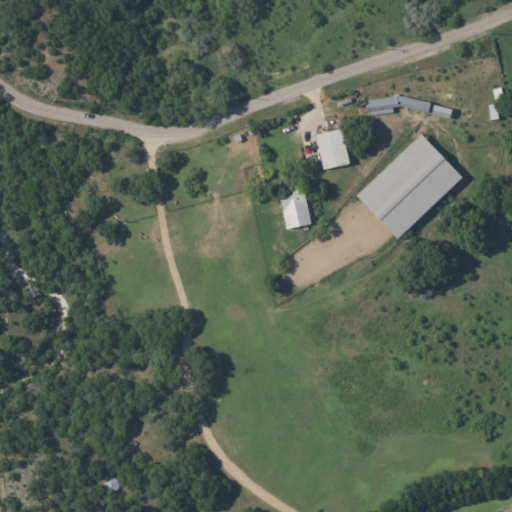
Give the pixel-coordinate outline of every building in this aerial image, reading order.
[(499,89),(502,104),(495,106),(496,121),(488,123),(486,107),(493,105),(490,91),(499,89)] [(365,110),(364,101),(398,96),(428,103),(451,110),(449,118),(426,113),(397,106),(392,107),(393,112),(371,115),(371,110),(365,111),(365,110)] [(317,156),(313,137),(338,131),(346,166),(321,172),(317,156)] [(418,137),(458,181),(394,242),(354,198),(418,137)] [(304,195),(309,226),(285,231),(277,191),(302,186),(304,195)]
